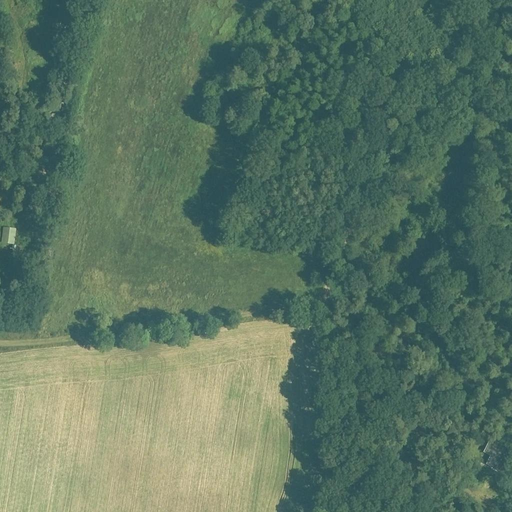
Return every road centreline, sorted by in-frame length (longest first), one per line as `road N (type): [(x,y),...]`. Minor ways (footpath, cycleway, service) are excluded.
road 1 (track): [(490,0),(345,227),(316,302)]
road 2 (track): [(316,302),(0,343)]
road 3 (track): [(316,302),(353,408),(389,479),(415,497),(461,497)]
road 4 (track): [(0,197),(17,102),(3,0)]
